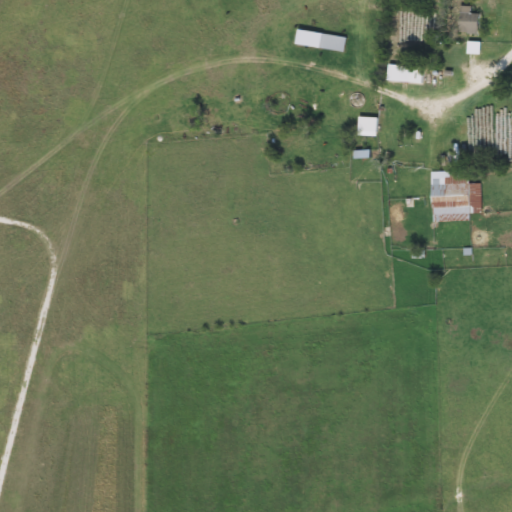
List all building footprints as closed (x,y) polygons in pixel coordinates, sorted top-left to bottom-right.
[(466,7),(466,15),(475,15),(475,35),(453,35),(453,7),(466,7)] [(341,39),(339,54),(288,47),(291,31),(341,39)] [(417,84),(381,84),(381,67),(417,68),(417,84)] [(353,138),(353,119),(370,119),(370,138),(353,138)] [(465,223),(426,223),(426,174),(463,174),(463,185),(477,184),(477,213),(465,213),(465,223)]
